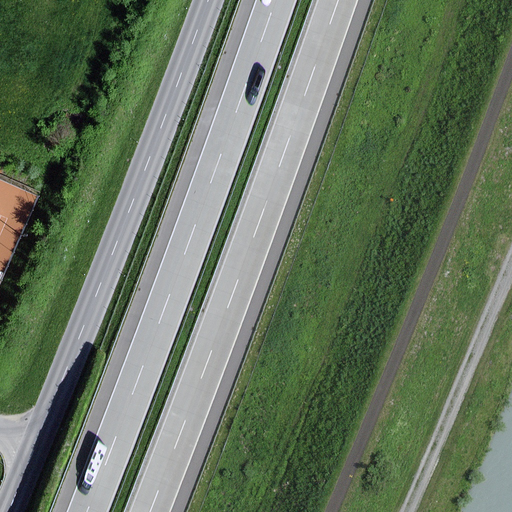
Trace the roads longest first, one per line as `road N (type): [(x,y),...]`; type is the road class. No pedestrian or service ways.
road 1 (motorway): [(275,0),(87,511)]
road 2 (motorway): [(151,511),(338,0)]
road 3 (unclassified): [(218,0),(41,442)]
road 4 (track): [(511,76),(336,511)]
road 5 (track): [(407,511),(511,268)]
